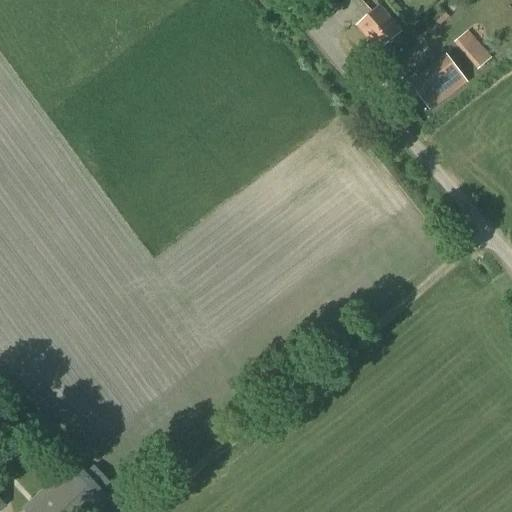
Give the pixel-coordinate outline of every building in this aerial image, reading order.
[(379,52),(401,32),(379,7),(356,26),(379,52)] [(461,34),(478,65),(490,59),(473,28),(461,34)] [(504,56),(511,52),(511,40),(500,44),(504,56)] [(430,111),(466,83),(447,57),(410,86),(430,111)] [(0,485),(2,487),(18,473),(9,462),(0,469),(0,485)] [(111,486),(94,466),(85,475),(77,467),(28,511),(98,511),(109,502),(103,494),(111,486)]
